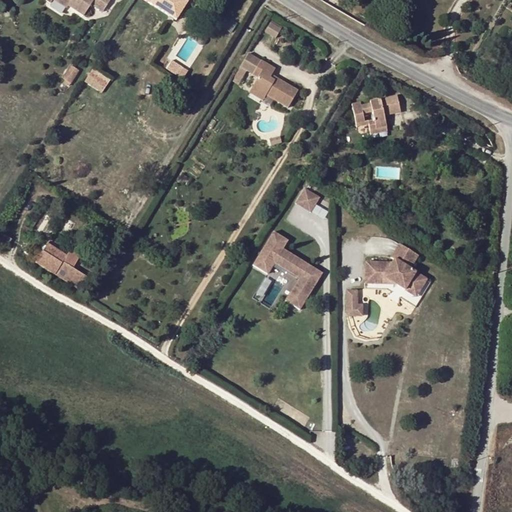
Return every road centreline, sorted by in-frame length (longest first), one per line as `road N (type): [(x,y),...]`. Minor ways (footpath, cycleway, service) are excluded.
road 1 (residential): [(0,256),(328,460)]
road 2 (unclassified): [(511,135),(500,155),(476,511)]
road 3 (residential): [(125,226),(261,0)]
road 4 (tertiary): [(288,0),(511,120)]
road 5 (residential): [(328,460),(323,222)]
